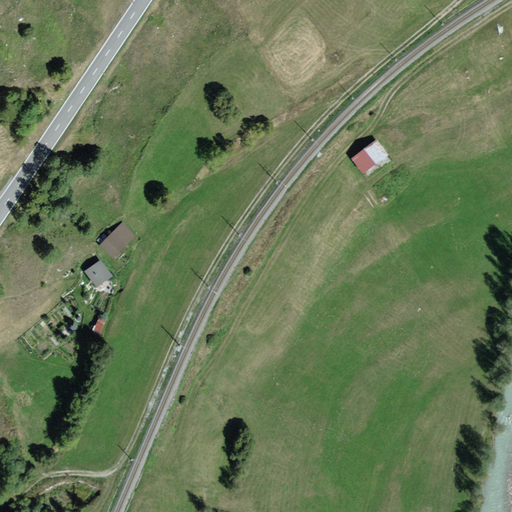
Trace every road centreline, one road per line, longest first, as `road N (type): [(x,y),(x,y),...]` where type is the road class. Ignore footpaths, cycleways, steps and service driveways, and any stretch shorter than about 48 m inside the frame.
road 1 (track): [(458,0),(342,98),(261,192),(190,306),(116,469),(47,476),(0,511)]
road 2 (primary): [(145,0),(0,213)]
